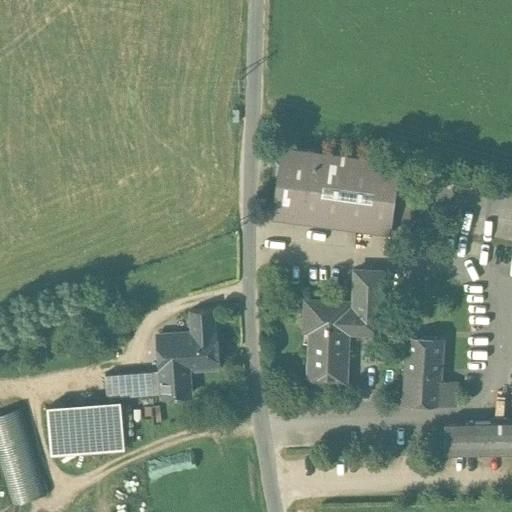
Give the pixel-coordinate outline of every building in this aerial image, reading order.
[(401,161),(281,144),(271,216),(366,229),(366,230),(391,233),(401,161)] [(417,187),(401,185),(396,221),(412,223),(417,187)] [(383,274),(356,272),(354,309),(362,309),(381,310),(383,274)] [(329,301),(328,309),(307,307),(305,329),(319,330),(318,345),(309,345),(308,380),(333,382),(333,375),(346,376),(349,331),(361,332),(362,309),(354,309),(350,309),(350,303),(329,301)] [(191,332),(158,334),(160,369),(142,370),(145,394),(162,392),(162,395),(190,394),(188,369),(218,367),(214,308),(189,310),(191,332)] [(381,310),(362,309),(361,332),(380,333),(381,310)] [(445,338),(407,335),(405,370),(443,373),(445,338)] [(142,370),(105,373),(107,397),(145,394),(142,370)] [(443,373),(405,370),(402,401),(458,405),(459,383),(442,382),(443,373)] [(120,400),(48,405),(52,453),(124,448),(120,400)] [(21,406),(0,411),(0,462),(12,504),(47,493),(21,406)] [(511,419),(444,421),(445,452),(511,450),(511,419)]
